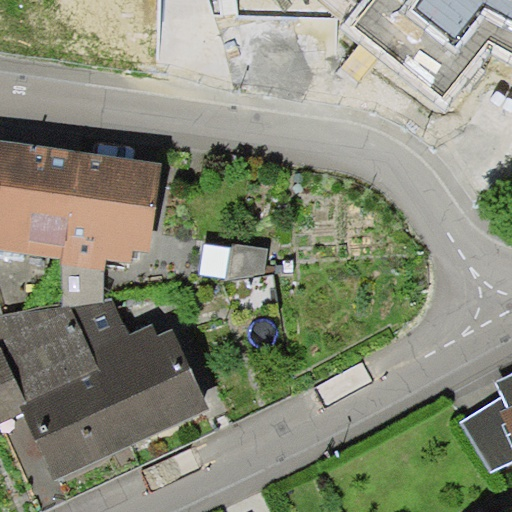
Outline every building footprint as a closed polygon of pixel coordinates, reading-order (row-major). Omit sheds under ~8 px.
[(511,0),(360,0),(339,27),(446,102),(494,54),(511,63),(511,0)] [(0,251),(74,262),(88,159),(4,148),(0,175),(0,251)] [(165,255),(167,169),(88,159),(74,262),(73,304),(113,304),(114,265),(145,268),(148,253),(165,255)] [(0,290),(0,327),(13,322),(0,290)] [(138,457),(218,417),(187,341),(166,350),(157,330),(138,338),(124,303),(76,323),(138,457)] [(60,486),(138,457),(76,323),(1,332),(12,361),(0,365),(0,424),(33,413),(60,486)] [(511,402),(491,412),(511,456),(511,402)]
